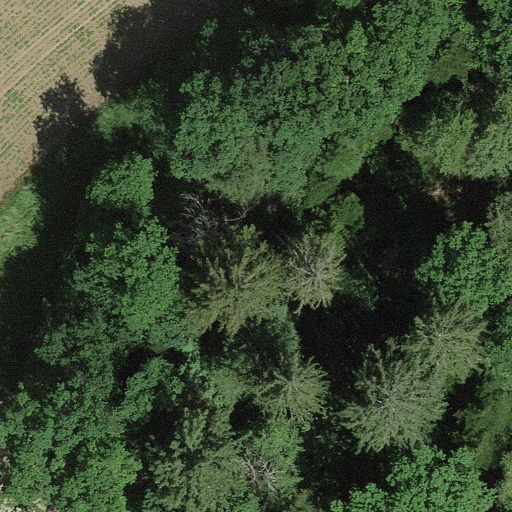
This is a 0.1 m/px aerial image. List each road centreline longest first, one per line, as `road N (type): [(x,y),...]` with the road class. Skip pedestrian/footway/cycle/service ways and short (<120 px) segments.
road 1 (track): [(0,394),(150,511)]
road 2 (track): [(431,511),(476,482),(511,424)]
